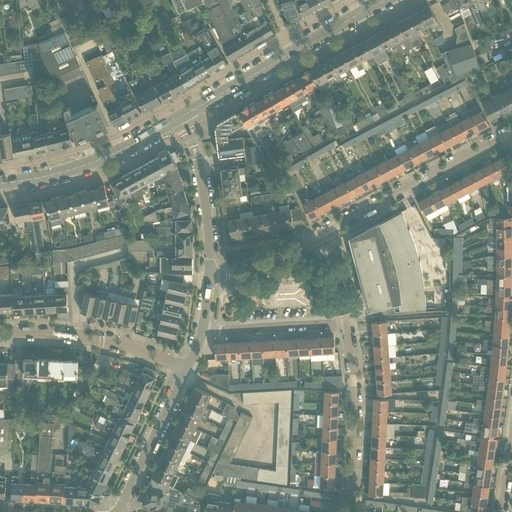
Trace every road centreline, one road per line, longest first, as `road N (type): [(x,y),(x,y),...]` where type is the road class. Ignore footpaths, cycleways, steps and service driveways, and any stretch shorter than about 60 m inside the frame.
road 1 (residential): [(209,276),(243,273),(511,136)]
road 2 (residential): [(346,511),(355,412),(346,324),(202,330)]
road 3 (secondary): [(177,118),(390,0)]
road 4 (residential): [(0,333),(101,339),(185,370)]
road 5 (secondary): [(0,183),(87,165),(177,118)]
road 6 (residential): [(209,276),(198,163),(177,118)]
road 7 (residential): [(118,511),(185,370)]
